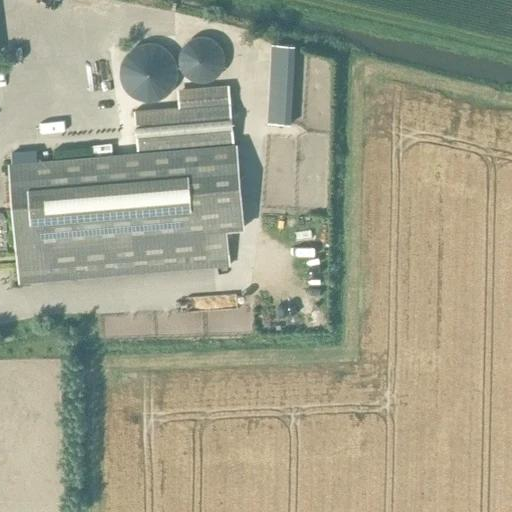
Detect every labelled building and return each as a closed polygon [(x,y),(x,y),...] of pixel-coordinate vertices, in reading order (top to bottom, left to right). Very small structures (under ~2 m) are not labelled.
[(211,82),(218,77),(222,71),(224,63),(224,55),(220,48),(215,42),(207,39),(199,38),(192,40),(186,44),(181,49),(179,56),(178,63),(180,70),(184,76),(189,81),(196,84),(203,84),(211,82)] [(160,101),(168,96),(174,88),(177,79),(177,70),(174,60),(168,53),(160,48),(150,45),(141,46),(132,50),(125,57),(121,65),(119,75),(121,84),(125,92),(132,99),(141,103),(151,104),(160,101)] [(295,48),(271,46),(267,124),(290,126),(295,48)] [(19,283),(228,265),(225,230),(241,229),(229,89),(177,94),(179,108),(134,111),(137,152),(9,163),(19,283)] [(262,215),(261,231),(289,234),(291,217),(262,215)]
